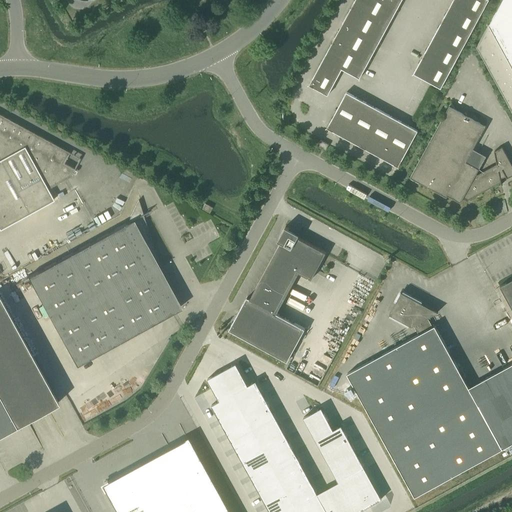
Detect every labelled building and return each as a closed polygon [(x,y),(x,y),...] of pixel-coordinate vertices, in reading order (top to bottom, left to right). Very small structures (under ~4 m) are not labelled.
[(389,25),(398,7),(385,0),(355,0),(353,5),(389,25)] [(453,0),(452,2),(479,17),(488,0),(453,0)] [(511,0),(502,0),(477,47),(511,111),(511,0)] [(443,20),(470,35),(479,17),(452,2),(443,20)] [(353,5),(343,23),(379,42),(389,25),(353,5)] [(433,38),(460,52),(470,35),(443,20),(433,38)] [(343,23),(334,40),(369,60),(379,42),(343,23)] [(423,55),(451,70),(460,52),(433,38),(423,55)] [(324,58),(342,68),(360,78),(369,60),(334,40),(324,58)] [(451,70),(423,55),(414,73),(441,88),(451,70)] [(324,58),(309,85),(328,95),(342,68),(324,58)] [(345,137),(365,101),(347,92),(327,128),(345,137)] [(382,111),(365,101),(345,137),(363,147),(382,111)] [(449,106),(410,177),(447,197),(448,195),(461,202),(463,199),(467,202),(467,201),(463,199),(464,197),(468,200),(501,182),(501,184),(502,184),(501,178),(506,176),(507,178),(511,175),(511,163),(502,147),(494,151),(497,164),(478,174),(477,174),(479,168),(466,161),(486,126),(449,106)] [(382,111),(363,147),(381,157),(400,121),(382,111)] [(0,228),(0,229),(54,200),(48,189),(71,176),(75,169),(64,163),(69,152),(0,114),(0,228)] [(418,130),(400,121),(381,157),(398,166),(418,130)] [(321,140),(318,145),(326,150),(329,144),(321,140)] [(77,365),(174,312),(139,200),(138,200),(127,222),(28,277),(77,365)] [(212,207),(205,203),(202,209),(209,213),(212,207)] [(299,272),(312,279),(326,252),(298,237),(299,234),(286,226),(278,240),(281,242),(250,299),(247,297),(246,300),(245,300),(231,326),(230,329),(233,331),(287,361),(305,328),(277,313),(299,272)] [(511,278),(500,285),(511,307),(511,278)] [(414,325),(419,334),(348,373),(415,496),(511,443),(511,363),(469,387),(435,325),(433,326),(428,317),(431,316),(430,315),(430,316),(423,304),(424,305),(425,304),(402,292),(390,314),(412,326),(414,325)] [(0,434),(58,403),(0,296),(0,434)] [(248,384),(236,363),(207,378),(219,400),(212,405),(270,511),(358,511),(383,499),(342,425),(334,429),(322,407),(304,417),(339,481),(318,493),(256,380),(248,384)] [(67,501),(65,509),(66,511),(219,511),(193,463),(113,506),(101,483),(67,501)]
